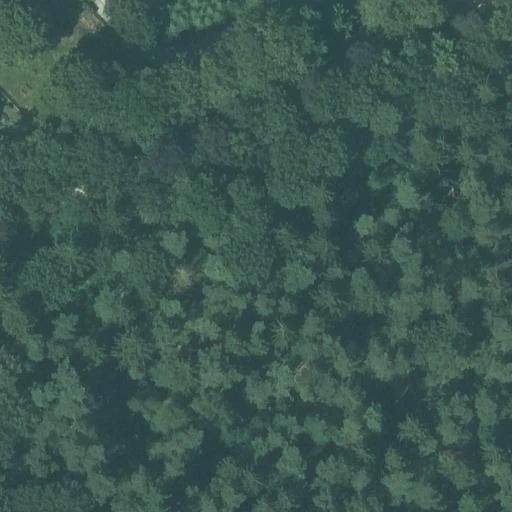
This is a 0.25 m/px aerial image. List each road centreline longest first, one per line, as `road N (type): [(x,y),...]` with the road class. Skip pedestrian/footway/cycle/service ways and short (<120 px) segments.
road 1 (track): [(0,229),(213,138),(496,0)]
road 2 (track): [(110,511),(0,413)]
